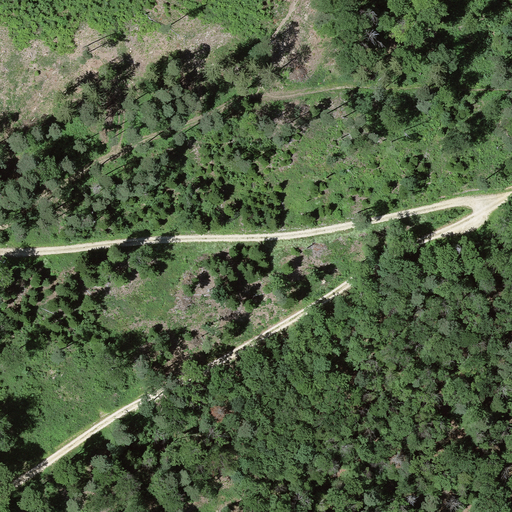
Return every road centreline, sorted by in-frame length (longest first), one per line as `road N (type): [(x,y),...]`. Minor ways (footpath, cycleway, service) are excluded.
road 1 (track): [(511,194),(352,280),(0,495)]
road 2 (track): [(500,198),(320,234),(0,253)]
